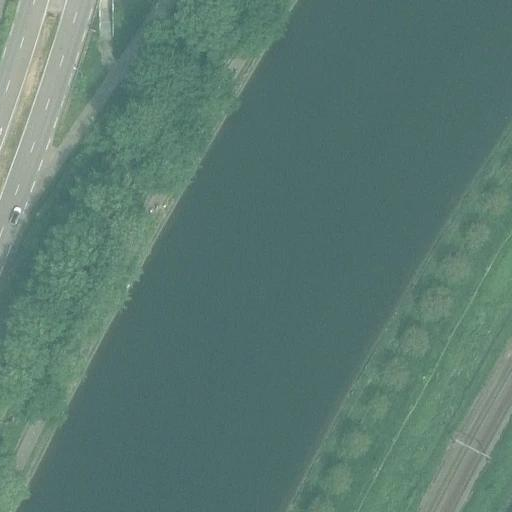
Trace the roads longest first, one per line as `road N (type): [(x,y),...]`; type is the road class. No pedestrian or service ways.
road 1 (track): [(323,511),(395,350),(511,165)]
road 2 (primary): [(0,227),(78,0)]
